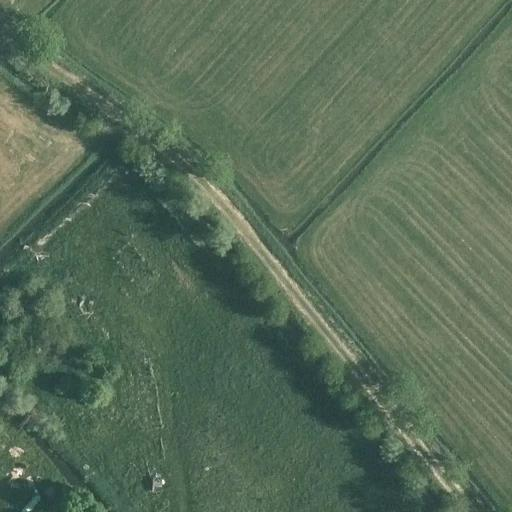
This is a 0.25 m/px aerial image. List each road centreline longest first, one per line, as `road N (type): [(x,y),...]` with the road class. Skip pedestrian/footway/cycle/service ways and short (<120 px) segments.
road 1 (track): [(0,26),(192,174),(467,511)]
road 2 (track): [(0,219),(61,154),(116,114)]
